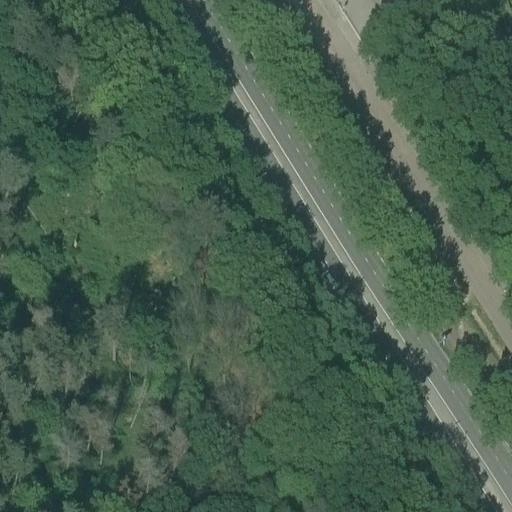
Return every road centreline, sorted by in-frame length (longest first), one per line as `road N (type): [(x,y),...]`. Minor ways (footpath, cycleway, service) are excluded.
road 1 (primary): [(160,0),(473,511)]
road 2 (primary): [(511,480),(202,0)]
road 3 (unclassified): [(511,340),(299,0)]
